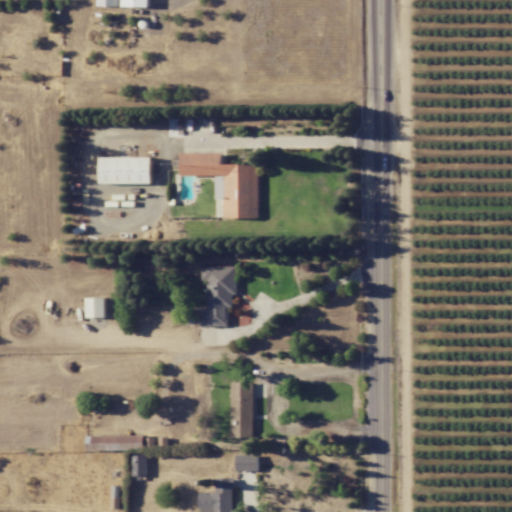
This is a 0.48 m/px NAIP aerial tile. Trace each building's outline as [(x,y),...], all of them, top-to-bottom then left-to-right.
[(224,218),(259,218),(259,164),(223,164),(223,153),(182,153),(182,175),(215,175),(215,199),(223,199),(224,218)] [(152,183),(152,157),(101,157),(101,183),(152,183)] [(228,326),(228,307),(233,306),(233,295),(237,295),(237,267),(202,267),(202,282),(208,282),(208,309),(200,309),(200,326),(228,326)] [(106,297),(86,298),(86,318),(106,317),(106,297)] [(253,382),(230,382),(231,438),(254,438),(253,382)] [(86,436),(87,450),(145,449),(144,435),(86,436)] [(259,471),(258,454),(236,455),(236,471),(259,471)] [(147,476),(147,455),(131,455),(132,476),(147,476)] [(199,511),(239,511),(239,510),(234,510),(234,478),(215,478),(216,493),(199,493),(199,511)]
